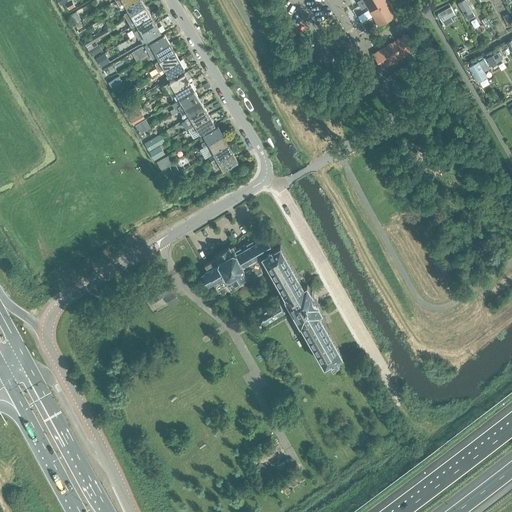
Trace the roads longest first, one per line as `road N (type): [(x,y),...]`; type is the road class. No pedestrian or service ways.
road 1 (residential): [(133,511),(52,351),(49,320),(73,295),(265,178)]
road 2 (residential): [(265,178),(266,160),(173,0)]
road 3 (residential): [(372,351),(278,186)]
road 4 (primary): [(109,511),(27,362)]
road 5 (primary): [(8,379),(78,511)]
road 6 (motorway): [(511,423),(395,511)]
